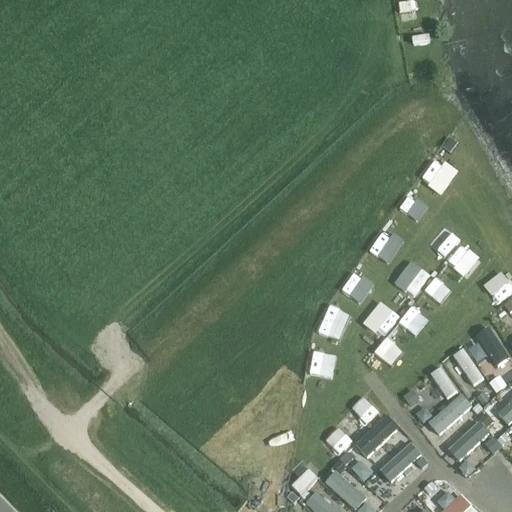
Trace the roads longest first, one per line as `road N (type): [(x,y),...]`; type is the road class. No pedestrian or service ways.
road 1 (track): [(252,511),(310,323),(400,172),(404,147),(377,0)]
road 2 (track): [(384,396),(491,255),(441,212),(357,318),(355,354),(371,381),(318,425)]
road 3 (track): [(154,511),(62,433),(139,360)]
